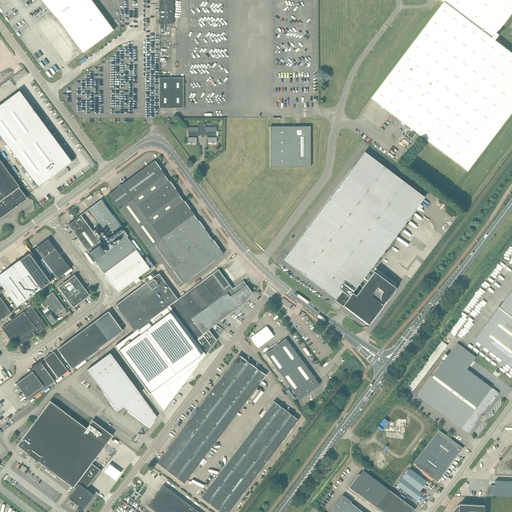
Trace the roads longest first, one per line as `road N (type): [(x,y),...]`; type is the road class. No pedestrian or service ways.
road 1 (unknown): [(359,344),(439,226),(434,205),(395,168),(360,149),(268,273)]
road 2 (unclassified): [(103,511),(277,281)]
road 3 (unclassified): [(46,213),(101,289),(100,299),(24,356),(11,356),(0,342)]
road 4 (tertiary): [(390,363),(511,203)]
road 5 (unclassified): [(277,281),(154,140)]
road 6 (unclassified): [(106,169),(0,27)]
road 7 (tertiary): [(280,511),(385,370)]
road 8 (unclassified): [(430,511),(511,404)]
road 9 (unknown): [(148,19),(49,94)]
